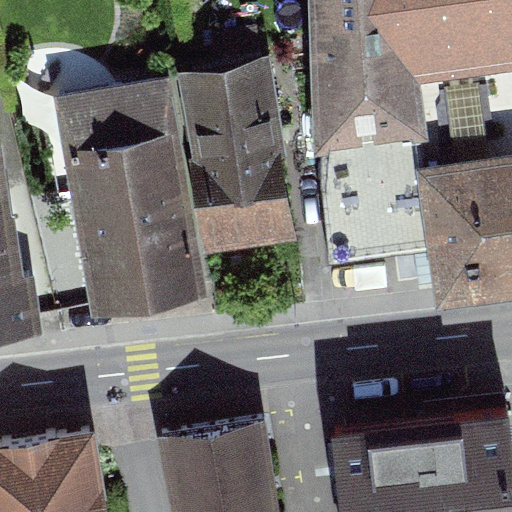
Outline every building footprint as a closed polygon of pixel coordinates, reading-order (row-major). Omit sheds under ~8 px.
[(438,241),(442,287),(511,277),(511,0),(316,0),(321,178),(331,257),(438,241)] [(221,67),(185,74),(200,155),(194,156),(210,245),(296,229),(280,140),(284,140),(270,59),(262,60),(256,27),(215,35),(221,67)] [(203,283),(165,77),(61,93),(98,303),(203,283)] [(13,213),(0,215),(0,326),(36,322),(30,271),(21,272),(13,213)] [(511,511),(511,439),(508,407),(339,429),(348,511),(511,511)] [(277,511),(265,416),(162,430),(178,511),(277,511)] [(106,511),(93,426),(0,441),(0,511),(106,511)]
